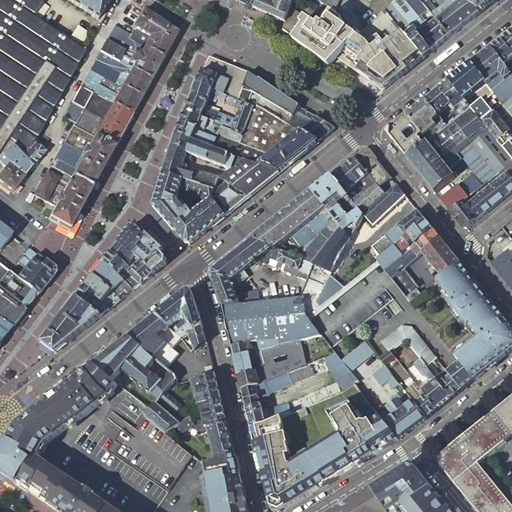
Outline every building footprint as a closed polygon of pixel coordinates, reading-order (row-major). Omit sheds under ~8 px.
[(0,0),(0,174),(3,170),(0,166),(0,157),(4,154),(6,152),(8,150),(12,146),(21,157),(33,144),(86,50),(81,47),(70,39),(40,19),(35,16),(43,4),(45,0),(0,0)] [(65,0),(97,21),(110,0),(65,0)] [(257,0),(235,0),(236,0),(253,9),(257,0)] [(257,0),(253,9),(285,23),(291,7),(293,0),(257,0)] [(316,0),(316,1),(335,10),(339,0),(316,0)] [(404,0),(396,0),(391,4),(414,32),(431,53),(449,38),(436,22),(430,27),(425,21),(423,19),(421,21),(404,0)] [(449,38),(479,14),(477,12),(456,0),(439,0),(444,5),(442,6),(448,13),(441,18),(427,1),(423,5),(431,16),(436,22),(449,38)] [(489,7),(497,0),(496,0),(456,0),(477,12),(479,14),(489,7)] [(48,8),(43,4),(35,16),(40,19),(48,8)] [(318,27),(291,7),(285,23),(283,30),(332,65),(337,59),(357,37),(341,26),(344,22),(332,13),(323,25),(321,24),(318,27)] [(177,34),(143,11),(130,35),(128,39),(163,59),(166,53),(174,39),(177,34)] [(423,59),(384,11),(357,37),(337,59),(358,74),(382,91),(423,59)] [(430,27),(436,22),(431,16),(425,21),(430,27)] [(128,39),(130,35),(114,26),(106,41),(157,70),(162,61),(163,59),(128,39)] [(70,39),(81,47),(89,34),(78,27),(70,39)] [(511,31),(501,40),(511,53),(511,31)] [(407,38),(423,59),(431,53),(414,32),(406,38),(407,38)] [(511,53),(501,40),(491,48),(511,74),(511,53)] [(157,70),(106,41),(99,53),(151,81),(156,72),(157,70)] [(511,74),(491,48),(471,65),(486,84),(494,93),(511,116),(511,74)] [(150,82),(151,81),(99,53),(89,71),(141,99),(145,91),(150,82)] [(199,79),(196,84),(228,97),(237,101),(238,101),(239,99),(243,90),(244,88),(247,80),(249,73),(210,58),(209,59),(207,65),(205,67),(204,71),(203,71),(199,79)] [(493,94),(486,84),(471,65),(449,82),(470,109),(481,122),(493,112),(484,101),(493,94)] [(109,104),(131,116),(140,100),(141,99),(89,71),(80,88),(102,100),(107,103),(109,104)] [(258,79),(249,73),(247,80),(244,88),(254,92),(248,105),(250,106),(254,108),(254,105),(290,126),(300,108),(258,79)] [(460,116),(470,109),(449,82),(439,90),(451,105),(456,111),(460,116)] [(254,108),(250,106),(248,105),(247,105),(238,101),(237,101),(228,97),(196,84),(194,90),(191,98),(207,105),(201,119),(221,128),(243,137),(254,108)] [(74,128),(113,149),(115,145),(117,141),(118,139),(121,133),(125,127),(130,119),(131,116),(109,104),(107,103),(102,100),(80,88),(63,118),(76,124),(74,128)] [(252,93),(243,90),(239,99),(248,103),(252,93)] [(451,105),(439,90),(425,101),(437,117),(451,105)] [(185,112),(201,119),(207,105),(191,98),(189,101),(185,112)] [(437,117),(425,101),(407,116),(427,142),(446,128),(442,122),(437,117)] [(319,143),(290,126),(254,105),(254,108),(243,137),(221,128),(218,136),(213,149),(237,158),(280,174),(319,143)] [(300,108),(290,126),(319,143),(328,135),(336,130),(300,108)] [(511,179),(511,160),(503,149),(481,122),(470,109),(460,116),(454,121),(471,143),(498,176),(505,170),(508,174),(511,179)] [(454,121),(460,116),(456,111),(450,116),(454,121)] [(511,141),(511,133),(494,111),(493,112),(481,122),(503,149),(511,141)] [(218,136),(221,128),(201,119),(185,112),(183,115),(179,125),(196,133),(206,138),(206,139),(209,140),(211,134),(218,136)] [(388,136),(407,159),(427,142),(407,116),(390,128),(388,136)] [(448,126),(454,121),(450,116),(444,121),(448,126)] [(458,154),(471,143),(454,121),(448,126),(446,128),(427,142),(407,159),(435,194),(455,178),(449,170),(462,160),(457,154),(458,154)] [(213,149),(218,136),(211,134),(209,140),(206,139),(206,138),(196,133),(179,125),(178,128),(175,135),(196,143),(213,149)] [(50,167),(90,189),(95,182),(101,171),(105,163),(112,151),(113,149),(74,128),(72,126),(50,167)] [(196,143),(175,135),(174,138),(172,145),(193,152),(196,143)] [(232,171),(237,158),(213,149),(196,143),(193,152),(193,156),(232,171)] [(460,188),(469,199),(498,176),(471,143),(458,154),(466,164),(475,176),(460,188)] [(45,153),(33,144),(21,157),(32,168),(45,153)] [(193,152),(172,145),(171,147),(169,154),(186,160),(187,160),(188,154),(193,156),(193,152)] [(8,165),(24,178),(32,168),(21,157),(12,146),(8,150),(6,152),(4,154),(0,157),(0,166),(3,170),(8,165)] [(363,216),(364,215),(385,196),(380,189),(392,179),(370,151),(364,150),(345,165),(352,175),(365,190),(351,200),(363,216)] [(186,160),(169,154),(168,157),(167,161),(184,167),(184,165),(186,160)] [(226,217),(280,174),(237,158),(232,171),(228,182),(230,183),(219,191),(216,193),(215,192),(212,199),(226,217)] [(165,167),(163,174),(193,184),(194,182),(197,172),(197,170),(184,165),(184,167),(167,161),(165,167)] [(0,174),(0,183),(12,193),(24,178),(8,165),(3,170),(0,174)] [(352,175),(345,165),(341,169),(349,178),(352,175)] [(89,192),(90,189),(50,167),(34,197),(54,208),(49,220),(68,231),(72,223),(76,216),(79,210),(83,203),(89,192)] [(349,178),(341,169),(340,170),(332,176),(351,200),(365,190),(352,175),(349,178)] [(472,202),(508,174),(505,170),(498,176),(469,199),(472,202)] [(194,182),(215,189),(219,179),(197,172),(194,182)] [(163,174),(153,206),(186,244),(191,245),(226,217),(212,199),(215,192),(215,191),(193,184),(163,174)] [(482,216),(511,192),(511,179),(508,174),(472,202),(482,216)] [(364,216),(363,216),(351,200),(332,176),(328,179),(312,192),(345,232),(354,225),(357,229),(364,216)] [(230,183),(228,182),(225,181),(225,182),(218,188),(218,190),(219,191),(230,183)] [(194,182),(193,184),(215,191),(215,189),(194,182)] [(374,227),(406,196),(397,185),(385,196),(364,215),(374,227)] [(440,201),(450,214),(464,202),(469,199),(460,188),(459,186),(440,201)] [(345,232),(312,192),(278,219),(292,236),(291,237),(301,249),(305,254),(299,259),(312,265),(312,266),(332,274),(351,239),(345,232)] [(478,219),(482,216),(472,202),(469,199),(464,202),(478,219)] [(464,202),(450,214),(462,228),(467,229),(478,219),(464,202)] [(426,222),(418,211),(397,228),(401,233),(405,238),(426,222)] [(292,236),(278,219),(273,223),(253,239),(274,248),(287,253),(289,251),(281,245),(291,237),(292,236)] [(434,232),(426,222),(405,238),(397,245),(395,247),(400,253),(413,242),(417,246),(434,232)] [(351,239),(357,229),(354,225),(345,232),(351,239)] [(118,245),(146,267),(153,261),(136,245),(145,235),(137,227),(132,227),(126,234),(118,245)] [(376,261),(377,261),(385,272),(403,257),(400,253),(395,247),(397,245),(405,238),(401,233),(397,228),(374,246),(382,256),(376,261)] [(440,239),(434,232),(417,246),(403,257),(385,272),(392,280),(398,276),(395,272),(403,266),(405,269),(423,254),(434,245),(433,244),(440,239)] [(12,237),(5,233),(0,238),(0,247),(2,249),(12,237)] [(153,261),(160,253),(163,250),(158,245),(146,234),(145,235),(136,245),(153,261)] [(274,248),(253,239),(236,253),(251,266),(255,263),(257,261),(260,259),(274,248)] [(444,279),(452,272),(461,265),(440,239),(433,244),(434,245),(423,254),(444,279)] [(145,282),(155,274),(146,267),(118,245),(116,247),(111,254),(145,282)] [(325,287),(332,274),(312,266),(312,265),(299,259),(293,256),(287,253),(274,248),(260,259),(269,265),(295,276),(307,281),(325,287)] [(293,256),(299,259),(305,254),(301,249),(296,252),(296,253),(293,256)] [(15,280),(37,297),(44,289),(52,279),(39,268),(44,263),(29,251),(23,257),(22,257),(17,263),(24,269),(15,280)] [(492,266),(511,290),(511,254),(510,252),(492,266)] [(146,267),(155,274),(166,265),(166,260),(160,253),(153,261),(146,267)] [(251,266),(236,253),(221,265),(226,272),(227,273),(228,274),(231,281),(233,280),(235,279),(244,271),(251,266)] [(134,291),(145,282),(111,254),(108,258),(103,264),(119,276),(134,291)] [(321,336),(332,349),(402,293),(392,280),(385,272),(377,261),(307,318),(320,337),(321,336)] [(39,268),(52,279),(55,276),(54,274),(54,270),(44,263),(39,268)] [(128,296),(134,291),(119,276),(103,264),(98,270),(94,276),(112,291),(121,302),(124,299),(118,294),(111,282),(113,279),(117,282),(121,290),(128,296)] [(211,276),(213,282),(231,281),(228,274),(227,273),(226,272),(221,265),(212,271),(211,276)] [(460,364),(474,381),(511,348),(511,329),(461,265),(452,272),(444,279),(439,283),(434,287),(473,336),(451,353),(460,364)] [(0,291),(26,310),(33,302),(37,297),(15,280),(0,268),(0,291)] [(411,304),(412,305),(422,296),(418,290),(419,289),(404,270),(398,276),(392,280),(402,293),(411,304)] [(244,271),(235,279),(239,283),(242,282),(248,278),(249,277),(244,271)] [(112,291),(94,276),(91,280),(86,287),(99,297),(96,300),(110,310),(121,302),(112,291)] [(434,287),(439,283),(435,279),(425,287),(429,291),(434,287)] [(231,281),(213,282),(223,308),(224,307),(259,303),(258,292),(256,289),(249,280),(238,288),(236,285),(234,287),(231,281)] [(299,299),(319,297),(325,287),(307,281),(299,299)] [(102,317),(110,310),(96,300),(99,297),(86,287),(82,291),(77,298),(102,317)] [(20,317),(26,310),(0,291),(0,321),(11,330),(20,317)] [(187,292),(156,317),(168,329),(183,318),(185,320),(189,326),(195,333),(203,328),(198,313),(193,293),(187,292)] [(320,337),(307,318),(319,297),(299,299),(293,300),(259,303),(224,307),(232,347),(246,344),(252,342),(257,341),(260,352),(291,344),(320,337)] [(102,317),(77,298),(71,305),(69,307),(66,312),(64,315),(83,332),(102,317)] [(72,340),(83,332),(64,315),(54,328),(41,344),(55,354),(72,340)] [(156,317),(129,339),(175,377),(177,382),(178,385),(192,382),(216,377),(208,344),(196,353),(194,350),(191,353),(186,345),(183,341),(182,342),(176,336),(171,331),(168,329),(156,317)] [(176,336),(189,326),(185,320),(171,331),(176,336)] [(0,342),(6,335),(11,330),(0,321),(0,342)] [(189,337),(195,333),(189,326),(176,336),(182,342),(183,341),(189,337)] [(381,343),(389,353),(391,352),(405,341),(419,359),(426,368),(427,368),(432,364),(437,360),(412,328),(402,327),(381,343)] [(208,344),(203,328),(195,333),(189,337),(191,342),(194,350),(196,353),(208,344)] [(104,359),(94,367),(113,383),(113,382),(118,387),(121,389),(151,412),(160,401),(177,382),(175,377),(129,339),(104,359)] [(191,342),(186,345),(191,353),(194,350),(191,342)] [(374,353),(365,342),(341,361),(350,372),(374,353)] [(246,344),(232,347),(234,357),(249,354),(246,344)] [(302,369),(291,344),(260,352),(254,353),(249,354),(252,369),(253,374),(257,372),(260,385),(266,383),(289,374),(302,369)] [(389,353),(380,361),(384,366),(385,367),(395,358),(391,352),(389,353)] [(249,354),(234,357),(239,377),(253,374),(252,369),(249,354)] [(343,393),(355,384),(358,382),(356,378),(350,372),(341,361),(336,355),(302,369),(289,374),(293,385),(330,370),(336,382),(296,401),(288,404),(289,406),(268,410),(269,416),(264,417),(261,405),(259,405),(259,401),(264,399),(263,394),(268,392),(266,383),(260,385),(260,386),(242,390),(251,430),(265,427),(266,427),(282,420),(292,415),(296,414),(328,399),(331,398),(343,393)] [(421,391),(437,411),(452,399),(427,368),(426,368),(419,359),(413,365),(422,377),(425,378),(427,379),(431,382),(421,391)] [(452,399),(462,391),(451,377),(444,383),(439,377),(440,376),(432,364),(427,368),(452,399)] [(462,391),(474,381),(460,364),(448,374),(451,377),(462,391)] [(109,398),(118,387),(113,382),(113,383),(94,367),(90,370),(87,372),(83,376),(81,377),(68,387),(47,404),(38,411),(28,419),(17,428),(4,451),(0,457),(0,472),(31,494),(33,493),(45,501),(43,503),(44,503),(46,505),(50,507),(56,511),(130,511),(54,460),(49,467),(38,459),(46,447),(68,428),(69,429),(79,421),(80,421),(98,406),(97,406),(98,405),(109,398)] [(398,394),(405,392),(387,369),(376,373),(378,379),(381,378),(383,384),(385,383),(387,390),(390,389),(391,395),(395,399),(399,396),(398,394)] [(253,374),(239,377),(242,390),(260,386),(260,385),(257,372),(253,374)] [(264,399),(265,399),(267,399),(269,397),(270,396),(271,394),(293,385),(289,374),(266,383),(268,392),(263,394),(264,399)] [(216,377),(192,382),(193,387),(195,397),(198,407),(199,407),(209,405),(209,404),(222,401),(216,377)] [(358,382),(355,384),(398,441),(408,433),(426,419),(408,396),(403,401),(405,403),(399,408),(402,411),(396,416),(384,401),(378,397),(379,395),(374,392),(375,389),(369,386),(370,383),(357,377),(356,378),(358,382)] [(177,382),(160,401),(163,404),(180,417),(198,407),(195,397),(185,403),(179,405),(171,398),(179,388),(181,391),(193,387),(192,382),(178,385),(177,382)] [(408,396),(426,419),(437,411),(421,391),(415,383),(405,392),(408,396)] [(283,511),(326,486),(398,441),(355,384),(343,393),(331,398),(328,399),(296,414),(292,415),(282,420),(266,427),(265,427),(251,430),(260,464),(262,475),(265,474),(271,511),(274,511),(283,511)] [(511,400),(444,455),(442,466),(448,473),(479,511),(511,511),(511,503),(480,465),(511,438),(511,400)] [(151,412),(146,418),(166,435),(178,427),(180,426),(160,408),(163,404),(160,401),(151,412)] [(199,433),(228,426),(222,401),(209,404),(209,405),(199,407),(201,412),(191,418),(195,426),(194,427),(198,433),(199,433)] [(166,435),(146,418),(136,430),(131,436),(122,430),(107,452),(168,493),(193,457),(166,435)] [(180,426),(178,427),(182,434),(194,427),(195,426),(191,418),(180,426)] [(216,461),(235,455),(228,426),(199,433),(199,436),(209,434),(211,442),(205,443),(207,451),(213,450),(216,461)] [(244,492),(235,455),(216,461),(203,465),(199,467),(197,470),(205,511),(247,511),(244,492)] [(373,490),(386,511),(392,511),(403,506),(408,511),(450,511),(416,469),(410,467),(408,468),(373,490)] [(386,511),(373,490),(369,492),(339,511),(337,511),(386,511)]
